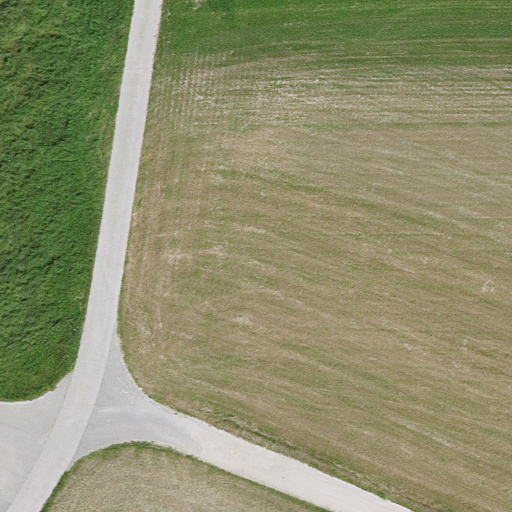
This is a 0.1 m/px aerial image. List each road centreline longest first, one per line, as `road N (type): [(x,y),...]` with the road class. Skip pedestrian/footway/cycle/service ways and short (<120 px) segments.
road 1 (track): [(66,420),(92,366),(111,272),(145,0)]
road 2 (track): [(66,420),(186,436),(362,511)]
